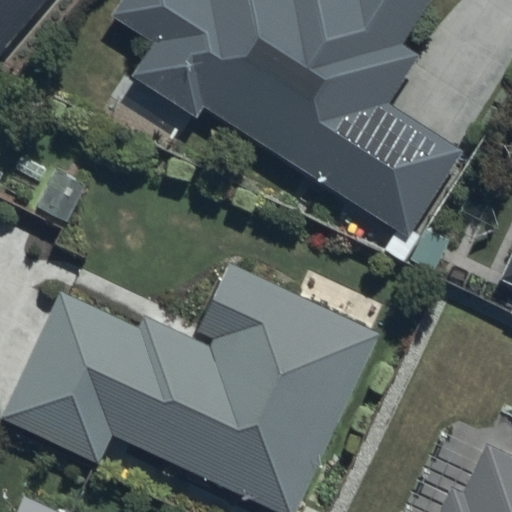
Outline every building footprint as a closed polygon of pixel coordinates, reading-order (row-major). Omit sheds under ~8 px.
[(0,0),(0,45),(39,0),(0,0)] [(404,34),(424,0),(117,0),(115,3),(156,29),(134,64),(199,105),(205,96),(411,227),(466,142),(391,94),(422,45),(404,34)] [(64,282),(5,405),(102,452),(117,421),(294,507),(381,326),(234,255),(197,331),(143,305),(138,318),(64,282)] [(511,511),(511,443),(490,433),(467,481),(453,475),(447,487),(419,474),(403,507),(411,510),(409,511),(511,511)] [(93,511),(68,499),(65,504),(28,485),(13,511),(93,511)]
